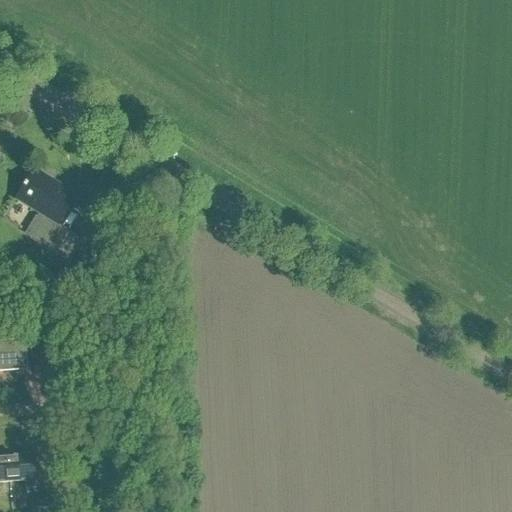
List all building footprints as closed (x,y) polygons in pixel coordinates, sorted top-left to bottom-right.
[(25,237),(56,255),(67,237),(56,230),(76,198),(33,173),(16,202),(39,216),(38,218),(36,218),(25,237)] [(49,261),(47,274),(65,276),(67,263),(49,261)] [(0,372),(27,370),(24,330),(15,330),(16,342),(0,343),(0,372)] [(8,458),(0,458),(0,484),(25,482),(26,490),(35,490),(33,461),(8,463),(8,458)] [(31,511),(51,511),(51,498),(31,500),(31,511)]
